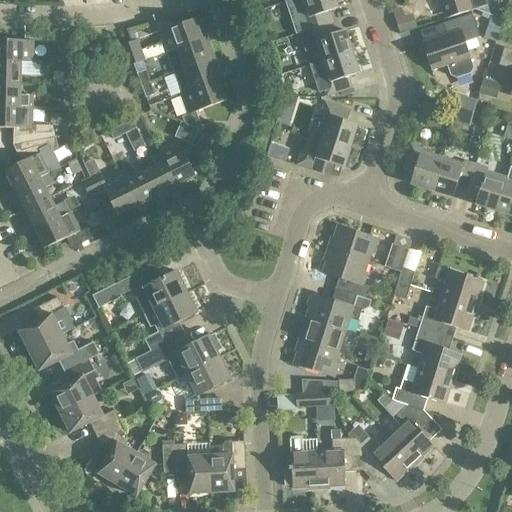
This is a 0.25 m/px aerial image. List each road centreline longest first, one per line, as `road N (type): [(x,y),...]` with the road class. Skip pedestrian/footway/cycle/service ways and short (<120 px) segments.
road 1 (residential): [(263,511),(259,405),(307,202),(367,212)]
road 2 (residential): [(367,212),(391,132),(396,70),(372,0)]
road 3 (residential): [(438,511),(483,458),(511,370)]
road 4 (residential): [(0,15),(101,17),(158,0)]
road 5 (residential): [(511,254),(367,212)]
